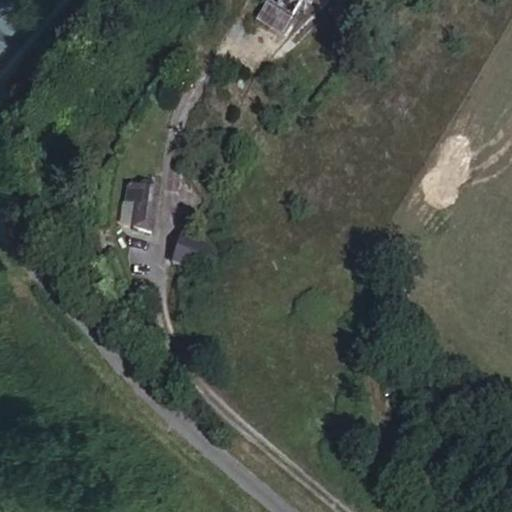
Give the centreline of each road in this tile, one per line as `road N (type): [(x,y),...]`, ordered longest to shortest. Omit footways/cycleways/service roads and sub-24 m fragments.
road 1 (residential): [(351,511),(248,428),(163,317),(166,253),(180,197),(241,53)]
road 2 (unclassified): [(0,221),(178,412),(289,511)]
